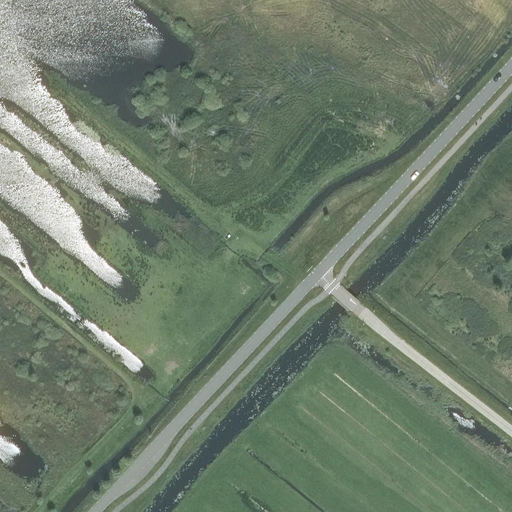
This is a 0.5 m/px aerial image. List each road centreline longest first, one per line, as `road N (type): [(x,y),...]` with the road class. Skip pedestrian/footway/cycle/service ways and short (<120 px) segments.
road 1 (track): [(40,511),(128,419),(134,392),(0,276)]
road 2 (tertiary): [(94,511),(316,273)]
road 3 (tertiary): [(316,273),(511,66)]
road 4 (unclassified): [(511,433),(316,273)]
